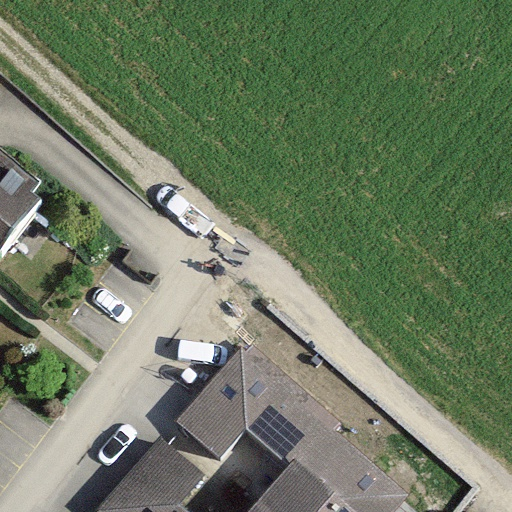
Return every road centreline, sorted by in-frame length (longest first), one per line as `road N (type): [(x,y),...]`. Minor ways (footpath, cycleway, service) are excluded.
road 1 (track): [(511,483),(229,232),(0,47)]
road 2 (residential): [(229,232),(21,511)]
